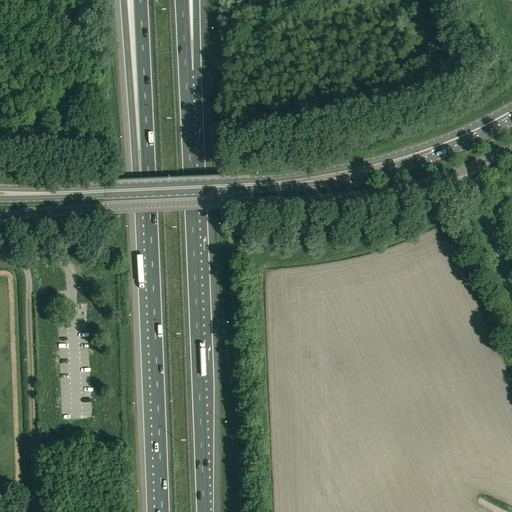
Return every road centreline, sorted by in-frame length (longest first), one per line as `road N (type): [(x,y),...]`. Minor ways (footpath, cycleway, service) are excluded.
road 1 (motorway): [(204,511),(186,72)]
road 2 (unclassified): [(107,207),(354,197),(465,169)]
road 3 (motorway): [(147,176),(160,511)]
road 4 (secondary): [(511,108),(428,146),(286,182)]
road 5 (secondary): [(286,182),(305,186),(401,167),(511,121)]
road 6 (unclassified): [(0,257),(65,265),(75,417)]
road 7 (secondary): [(105,191),(286,182)]
road 8 (motorway): [(122,0),(147,176)]
road 9 (motorway): [(138,0),(147,176)]
road 10 (unclassified): [(511,294),(465,169)]
